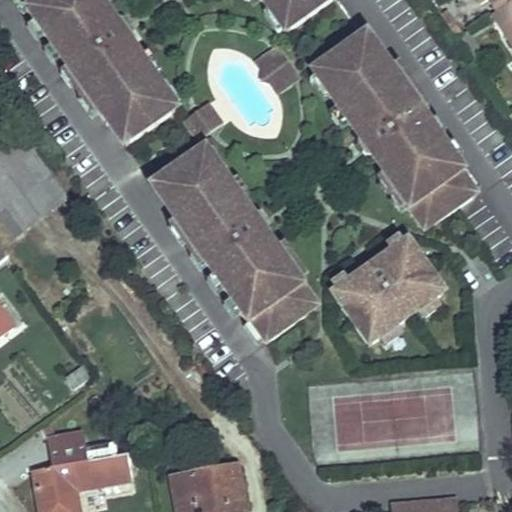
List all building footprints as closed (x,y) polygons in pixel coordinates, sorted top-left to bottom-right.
[(22,0),(30,11),(27,13),(107,126),(110,124),(127,148),(175,114),(173,110),(159,90),(161,88),(154,78),(141,60),(131,46),(126,50),(110,27),(115,23),(106,10),(98,0),(22,0)] [(98,0),(106,10),(113,5),(109,0),(98,0)] [(288,34),(336,0),(259,0),(261,2),(268,12),(269,13),(271,11),(285,31),(288,34)] [(511,0),(492,0),(500,12),(511,4),(511,0)] [(511,4),(500,12),(493,17),(511,46),(511,4)] [(264,15),(278,36),(285,31),(271,11),(269,13),(268,12),(264,15)] [(458,27),(450,13),(443,16),(443,17),(452,31),(458,27)] [(126,50),(131,46),(115,23),(110,27),(126,50)] [(464,36),(458,27),(452,31),(457,40),(464,36)] [(408,210),(421,229),(430,222),(434,227),(476,197),(461,176),(464,174),(383,60),(381,62),(364,39),(315,73),(318,77),(332,97),(330,99),(337,109),(350,127),(359,141),(365,136),(381,159),(375,163),(384,177),(408,210)] [(480,52),(473,40),(463,47),(470,58),(480,52)] [(282,63),(275,52),(268,57),(276,68),(282,63)] [(474,65),(484,57),(480,52),(470,58),(473,63),(474,65)] [(154,78),(162,72),(149,54),(141,60),(154,78)] [(264,76),(269,84),(288,71),(282,63),(276,68),(268,57),(264,61),(271,71),(264,76)] [(256,66),(264,76),(271,71),(264,61),(256,66)] [(269,84),(276,94),(295,81),(288,71),(269,84)] [(310,82),(325,103),(330,99),(332,97),(318,77),(310,82)] [(161,88),(159,90),(173,110),(180,105),(166,85),(161,88)] [(329,115),(342,133),(350,127),(337,109),(329,115)] [(206,111),(190,123),(201,138),(217,126),(206,111)] [(359,141),(375,163),(381,159),(365,136),(359,141)] [(61,205),(17,144),(0,155),(0,215),(16,237),(61,205)] [(205,156),(220,176),(222,175),(227,172),(212,151),(205,156)] [(205,156),(203,153),(154,187),(171,210),(168,212),(248,326),(251,324),(266,345),(308,316),(305,311),(314,304),(300,285),(277,252),(268,239),(262,243),(246,220),(252,216),(242,203),(229,185),(222,175),(220,176),(205,156)] [(377,181),(401,215),(408,210),(384,177),(377,181)] [(237,179),(229,185),(242,203),(250,197),(237,179)] [(252,216),(246,220),(262,243),(268,239),(252,216)] [(0,243),(0,269),(12,260),(0,243)] [(444,295),(408,245),(382,263),(384,266),(361,282),(360,279),(334,298),(369,348),(444,295)] [(284,248),(277,252),(300,285),(307,280),(284,248)] [(0,341),(15,331),(0,310),(0,341)] [(75,392),(90,380),(82,369),(66,380),(75,392)] [(53,470),(33,473),(39,511),(78,511),(76,492),(131,484),(127,458),(117,460),(116,445),(86,450),(84,436),(48,442),(53,470)] [(246,511),(238,468),(171,480),(176,511),(246,511)]
